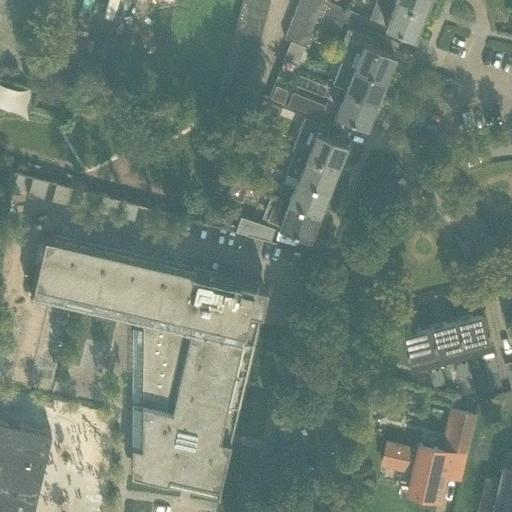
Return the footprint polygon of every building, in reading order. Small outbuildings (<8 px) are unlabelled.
[(264,18),(267,7),(242,0),(239,12),(264,18)] [(322,13),(322,12),(327,1),(323,0),(298,0),(297,3),(322,13)] [(327,0),(327,1),(322,12),(342,20),(343,19),(346,20),(350,9),(327,0)] [(413,35),(423,11),(394,0),(390,12),(381,9),(376,20),(413,35)] [(427,0),(394,0),(423,11),(427,0)] [(318,24),(322,13),(297,3),(292,14),(318,24)] [(261,30),(264,18),(239,12),(236,23),(261,30)] [(338,32),(342,20),(322,12),(322,13),(318,24),(338,32)] [(317,24),(318,24),(292,14),(288,26),(313,35),(317,24)] [(259,41),(261,30),(236,23),(233,35),(259,41)] [(111,56),(106,70),(143,81),(156,35),(120,24),(116,39),(114,38),(108,56),(111,56)] [(308,47),(313,35),(288,26),(284,37),(308,47)] [(393,53),(366,42),(364,41),(367,35),(347,27),(339,45),(346,48),(342,60),(383,77),(389,62),(390,62),(393,53)] [(256,53),(259,41),(233,35),(230,46),(256,53)] [(253,64),(256,53),(230,46),(227,58),(253,64)] [(250,76),(253,64),(227,58),(224,69),(250,76)] [(374,100),(383,77),(342,60),(333,83),(374,100)] [(247,87),(250,76),(224,69),(221,81),(247,87)] [(58,104),(66,80),(45,73),(37,97),(58,104)] [(255,94),(247,87),(221,81),(215,107),(251,111),(259,90),(258,90),(255,94)] [(366,122),(374,100),(333,83),(328,94),(341,99),(336,112),(366,124),(366,122)] [(291,91),(287,103),(320,116),(325,104),(291,91)] [(282,106),(262,98),(257,111),(277,119),(282,106)] [(346,142),(327,134),(316,130),(309,147),(305,145),(302,152),(336,165),(345,143),(346,142)] [(262,136),(254,156),(264,161),(272,141),(262,136)] [(336,165),(302,152),(295,149),(290,163),(301,168),(298,177),(327,188),(336,165)] [(255,164),(246,160),(233,183),(245,188),(255,164)] [(16,172),(11,191),(19,193),(24,174),(16,172)] [(48,180),(32,176),(27,195),(31,196),(34,197),(42,199),(48,180)] [(317,211),(327,188),(298,177),(294,186),(282,181),(276,195),(317,211)] [(71,186),(56,182),(50,201),(66,206),(71,186)] [(95,193),(79,188),(74,208),(89,212),(95,193)] [(102,195),(97,214),(113,218),(114,214),(118,199),(102,195)] [(309,234),(317,211),(276,195),(267,219),(309,235),(309,234)] [(120,220),(132,224),(137,204),(126,201),(120,220)] [(272,226),(243,219),(240,231),(269,238),(272,226)] [(29,291),(29,292),(60,299),(97,308),(143,318),(143,328),(137,327),(133,341),(142,343),(142,377),(141,446),(130,443),(130,473),(140,475),(166,481),(216,493),(217,493),(265,290),(266,284),(261,283),(43,232),(40,248),(36,262),(34,270),(29,291)] [(490,345),(486,329),(482,310),(481,310),(481,312),(455,319),(463,352),(490,345)] [(463,352),(455,319),(428,326),(436,358),(463,352)] [(436,358),(428,326),(403,332),(403,330),(401,330),(410,364),(429,360),(436,358)] [(493,355),(482,358),(486,372),(497,369),(493,355)] [(511,359),(503,362),(510,388),(511,388),(511,359)] [(468,361),(456,364),(460,380),(472,377),(468,361)] [(445,382),(442,368),(430,371),(434,388),(445,385),(444,382),(445,382)] [(452,409),(443,448),(418,443),(417,448),(387,441),(381,462),(402,467),(402,466),(412,468),(407,490),(438,497),(444,472),(458,475),(473,414),(452,409)] [(0,511),(4,511),(30,511),(50,429),(19,422),(18,425),(6,422),(7,419),(0,417),(0,511)] [(483,476),(481,488),(477,507),(501,511),(511,511),(511,467),(502,465),(499,479),(483,476)] [(353,496),(351,506),(364,509),(366,499),(353,496)]
